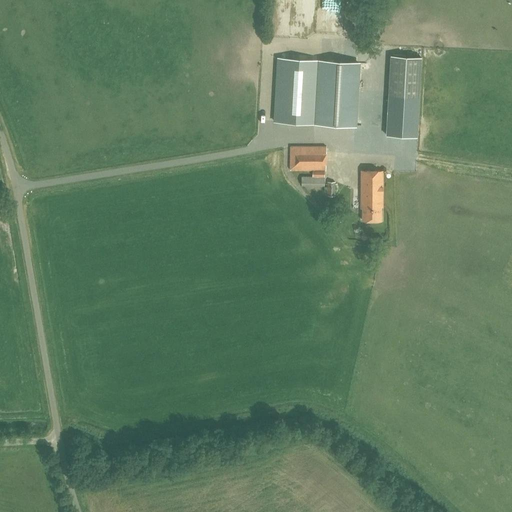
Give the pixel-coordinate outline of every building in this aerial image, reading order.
[(419,97),(421,57),(391,55),(389,95),(419,97)] [(279,58),(274,120),(321,124),(325,61),(279,58)] [(322,124),(355,126),(360,64),(326,61),(322,124)] [(367,117),(386,117),(386,93),(368,93),(367,117)] [(417,137),(417,127),(387,125),(387,135),(417,137)] [(326,170),(326,147),(291,146),(290,170),(313,170),(313,176),(302,176),(302,185),(324,185),(325,170),(326,170)] [(382,220),(382,207),(383,207),(383,170),(362,170),(361,208),(363,208),(362,220),(382,220)] [(336,196),(336,181),(328,181),(327,187),(324,187),(324,192),(327,192),(327,196),(336,196)] [(407,203),(407,211),(416,210),(416,203),(407,203)]
